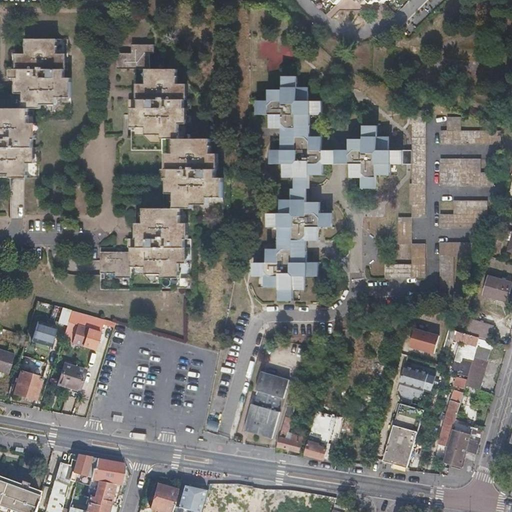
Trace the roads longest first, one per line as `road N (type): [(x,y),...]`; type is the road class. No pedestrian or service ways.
road 1 (secondary): [(476,506),(220,463)]
road 2 (residential): [(345,305),(358,293),(411,289),(432,277),(432,118)]
road 3 (residential): [(220,463),(254,324),(263,316),(329,315),(345,305)]
road 4 (secondary): [(148,450),(0,424)]
road 5 (residential): [(302,0),(340,30),(359,32),(379,28),(418,0)]
road 6 (unclassified): [(476,506),(511,377)]
road 7 (residential): [(345,305),(360,250),(353,212),(336,194)]
